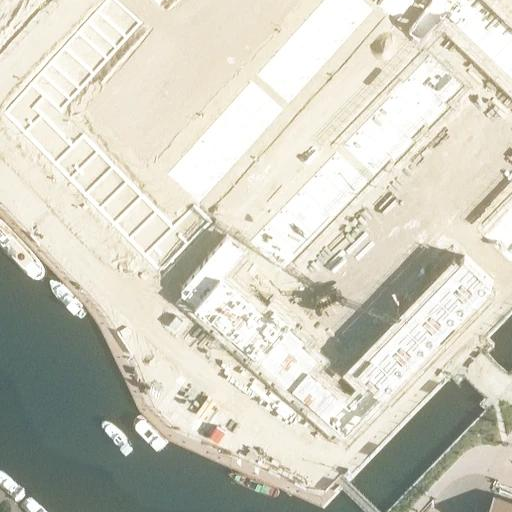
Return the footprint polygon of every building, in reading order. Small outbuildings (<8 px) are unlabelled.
[(10,0),(24,12),(35,0),(10,0)] [(107,0),(96,13),(126,40),(140,25),(141,25),(113,0),(107,0)] [(185,0),(179,0),(175,6),(180,11),(188,2),(185,0)] [(301,0),(296,0),(291,6),(296,11),(304,2),(301,0)] [(359,0),(323,0),(322,1),(355,31),(372,11),(359,0)] [(382,0),(377,7),(397,23),(415,0),(382,0)] [(431,0),(407,31),(421,42),(423,40),(431,32),(444,18),(460,0),(431,0)] [(484,0),(460,0),(444,18),(459,32),(487,3),(484,0)] [(322,1),(306,20),(338,49),(355,31),(322,1)] [(487,3),(459,32),(475,47),(503,18),(487,3)] [(291,6),(283,15),(288,20),(296,11),(291,6)] [(96,13),(86,24),(116,51),(126,40),(96,13)] [(511,26),(503,18),(475,47),(490,62),(511,39),(511,26)] [(306,20),(289,38),(322,67),(338,49),(306,20)] [(86,24),(77,34),(107,62),(116,51),(86,24)] [(437,37),(431,32),(423,40),(428,46),(437,37)] [(77,34),(63,50),(93,77),(107,62),(77,34)] [(265,34),(258,43),(263,48),(271,39),(265,34)] [(289,38),(273,56),(305,86),(322,67),(289,38)] [(511,39),(490,62),(505,76),(511,69),(511,39)] [(144,40),(136,49),(141,54),(149,45),(144,40)] [(257,43),(250,52),(255,57),(263,48),(257,43)] [(136,49),(126,59),(132,64),(141,54),(136,49)] [(63,50),(49,65),(80,92),(93,77),(63,50)] [(273,56),(255,76),(288,105),(305,86),(273,56)] [(429,56),(411,75),(442,105),(460,87),(429,56)] [(453,70),(458,64),(450,56),(445,62),(453,70)] [(126,60),(117,70),(122,75),(131,65),(126,60)] [(458,64),(453,70),(462,78),(467,72),(458,64)] [(49,65),(40,75),(70,103),(80,92),(49,65)] [(116,70),(109,79),(114,84),(122,75),(116,70)] [(30,86),(29,86),(30,87),(43,99),(60,114),(61,113),(60,113),(70,103),(40,75),(30,86)] [(411,75),(394,92),(425,123),(442,105),(411,75)] [(225,79),(218,87),(223,92),(231,83),(225,79)] [(250,82),(233,101),(265,130),(282,111),(250,82)] [(480,95),(485,90),(488,87),(482,82),(474,90),(480,95)] [(488,87),(485,90),(493,99),(499,93),(490,85),(488,87)] [(4,114),(3,115),(23,135),(42,117),(34,109),(43,99),(30,87),(22,96),(21,96),(20,97),(5,114),(4,114)] [(218,87),(210,96),(215,101),(223,92),(218,87)] [(97,92),(89,100),(95,105),(103,97),(97,92)] [(394,92),(376,110),(408,141),(425,123),(394,92)] [(474,102),(468,96),(460,105),(466,110),(474,102)] [(89,101),(80,111),(85,116),(95,106),(89,101)] [(233,101),(216,119),(249,149),(265,130),(233,101)] [(376,110),(359,128),(391,159),(408,141),(376,110)] [(79,111),(70,122),(76,127),(85,116),(79,111)] [(193,116),(185,124),(190,129),(198,121),(193,116)] [(42,117),(23,135),(53,166),(72,148),(42,117)] [(216,119),(199,138),(232,167),(249,149),(216,119)] [(434,132),(440,137),(448,129),(443,123),(434,132)] [(185,124),(177,133),(182,138),(190,129),(185,124)] [(109,126),(104,131),(112,139),(117,134),(109,126)] [(359,128),(341,147),(373,177),(391,159),(359,128)] [(432,146),(440,137),(434,132),(426,140),(432,146)] [(75,134),(67,142),(72,147),(80,139),(75,134)] [(118,134),(113,139),(121,147),(126,142),(118,134)] [(72,148),(53,166),(69,182),(98,154),(82,137),(72,148)] [(199,138),(183,156),(215,185),(232,167),(199,138)] [(159,152),(152,161),(157,166),(165,157),(159,152)] [(336,152),(318,171),(349,201),(367,183),(336,152)] [(98,154),(69,182),(84,197),(113,169),(98,154)] [(183,156),(166,175),(198,205),(215,185),(183,156)] [(136,158),(131,164),(140,171),(145,166),(136,158)] [(408,159),(400,168),(405,173),(414,164),(408,159)] [(145,166),(140,172),(148,179),(153,174),(145,166)] [(405,173),(400,168),(391,176),(397,181),(405,173)] [(113,169),(84,197),(98,212),(127,184),(113,169)] [(318,171),(300,189),(332,219),(349,201),(318,171)] [(498,191),(503,196),(511,187),(506,182),(498,191)] [(127,184),(98,212),(112,227),(142,198),(127,184)] [(167,186),(162,192),(171,200),(176,194),(167,186)] [(300,189),(283,207),(315,237),(332,219),(300,189)] [(503,196),(498,191),(489,199),(495,204),(503,196)] [(176,194),(171,200),(180,208),(185,202),(176,194)] [(142,198),(112,227),(128,242),(157,214),(142,198)] [(367,202),(358,210),(364,216),(372,207),(367,202)] [(511,205),(497,220),(511,234),(511,205)] [(283,207),(266,225),(298,255),(315,237),(283,207)] [(172,229),(143,258),(156,271),(163,271),(210,225),(211,224),(193,208),(192,209),(193,209),(172,229)] [(356,224),(364,216),(358,210),(350,219),(356,224)] [(481,218),(476,213),(468,221),(473,227),(481,218)] [(157,214),(128,242),(143,258),(172,229),(157,214)] [(482,235),(481,236),(511,265),(511,264),(511,263),(511,264),(511,263),(511,234),(497,220),(483,235),(482,235)] [(266,225),(248,243),(280,274),(298,255),(266,225)] [(188,278),(180,287),(181,294),(195,306),(221,276),(245,249),(226,234),(225,235),(225,236),(190,276),(188,275),(187,277),(188,278)] [(324,246),(329,251),(338,243),(332,238),(324,246)] [(454,247),(448,241),(440,250),(446,255),(454,247)] [(316,254),(321,260),(329,251),(324,246),(316,254)] [(259,264),(251,255),(245,261),(254,269),(259,264)] [(463,256),(448,272),(477,300),(492,284),(493,284),(494,283),(490,280),(464,255),(463,255),(463,256)] [(259,264),(254,269),(263,277),(268,272),(259,264)] [(417,274),(422,279),(430,271),(425,266),(417,274)] [(448,272),(432,288),(461,316),(477,300),(448,272)] [(298,273),(289,281),(295,287),(303,278),(298,273)] [(414,288),(422,279),(417,274),(409,283),(414,288)] [(221,276),(195,306),(211,319),(237,289),(221,276)] [(284,298),(289,292),(280,284),(275,289),(284,298)] [(432,288),(417,304),(446,332),(461,316),(432,288)] [(237,289),(211,319),(226,333),(252,303),(237,289)] [(289,292),(284,298),(292,306),(297,300),(289,292)] [(395,297),(386,305),(392,311),(400,302),(395,297)] [(252,303),(226,333),(241,346),(268,316),(252,303)] [(417,304),(402,319),(430,347),(446,332),(417,304)] [(392,311),(386,305),(378,314),(384,319),(392,311)] [(308,319),(316,327),(322,322),(313,313),(308,319)] [(268,316),(241,346),(259,361),(285,331),(268,316)] [(402,319),(387,335),(415,363),(430,347),(402,319)] [(316,327),(325,335),(330,330),(322,322),(316,327)] [(370,334),(364,329),(356,337),(361,342),(370,334)] [(285,331),(259,361),(275,375),(302,345),(285,331)] [(387,335),(371,351),(399,379),(415,363),(387,335)] [(353,351),(361,342),(356,337),(348,346),(353,351)] [(302,345),(275,375),(292,390),(309,371),(319,359),(302,345)] [(355,367),(354,368),(370,384),(383,396),(383,395),(399,379),(371,351),(355,368),(355,367)] [(309,371),(292,390),(324,418),(341,398),(309,371)] [(341,398),(324,418),(345,436),(347,434),(361,420),(383,397),(383,396),(370,384),(349,406),(341,398)] [(511,511),(511,500),(493,494),(487,511),(511,511)]
